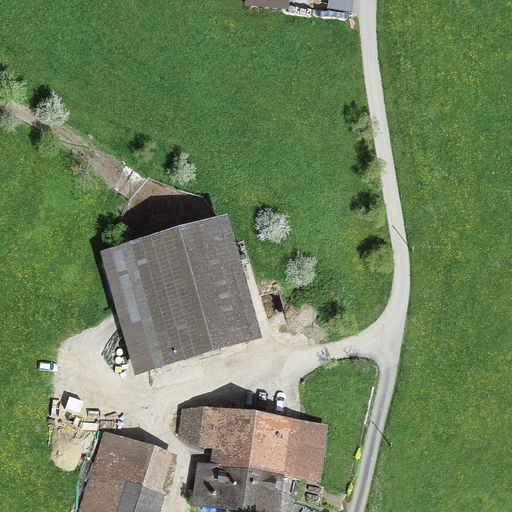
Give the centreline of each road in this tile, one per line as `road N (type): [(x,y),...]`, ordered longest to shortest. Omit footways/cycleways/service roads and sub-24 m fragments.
road 1 (track): [(370,0),(403,277),(357,511)]
road 2 (track): [(0,105),(43,124),(128,187)]
